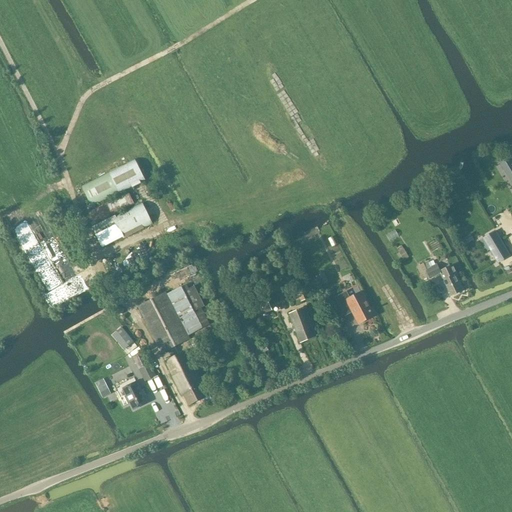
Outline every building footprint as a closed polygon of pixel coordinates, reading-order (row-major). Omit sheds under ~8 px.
[(506,159),(499,163),(511,183),(511,164),(508,158),(506,159)] [(135,159),(81,186),(92,208),(146,181),(135,159)] [(95,225),(135,205),(128,191),(88,212),(95,225)] [(96,235),(102,248),(124,236),(118,224),(119,223),(115,216),(92,228),(96,235)] [(487,252),(490,250),(498,263),(510,256),(495,231),(483,239),(486,244),(483,246),(487,252)] [(409,258),(405,250),(400,253),(404,260),(409,258)] [(442,273),(437,264),(426,270),(423,264),(417,268),(423,280),(429,277),(430,279),(442,273)] [(441,274),(447,288),(450,295),(462,291),(454,274),(457,273),(453,265),(442,269),(444,273),(441,274)] [(182,286),(178,288),(167,294),(167,292),(137,307),(161,354),(190,339),(188,336),(196,332),(210,325),(201,308),(190,314),(188,310),(191,308),(187,300),(184,301),(183,298),(187,296),(182,286)] [(296,290),(300,303),(310,299),(306,287),(296,290)] [(336,298),(345,314),(352,310),(358,321),(361,320),(362,323),(373,317),(362,295),(355,299),(354,297),(348,300),(345,294),(336,298)] [(256,318),(272,311),(268,302),(252,309),(256,318)] [(115,305),(113,309),(122,314),(124,310),(115,305)] [(300,343),(316,337),(305,308),(290,314),(300,343)] [(122,328),(116,332),(128,347),(134,342),(122,328)] [(262,346),(260,347),(263,353),(265,352),(268,351),(265,344),(262,346)] [(183,395),(202,385),(203,384),(186,350),(165,361),(182,395),(183,395)] [(133,358),(145,381),(156,376),(150,365),(149,366),(142,353),(133,358)] [(128,401),(130,402),(134,409),(147,403),(137,382),(123,388),(127,395),(126,398),(128,401)] [(207,396),(202,385),(183,395),(189,405),(207,396)] [(104,390),(100,391),(103,398),(111,394),(109,389),(104,391),(104,390)]
